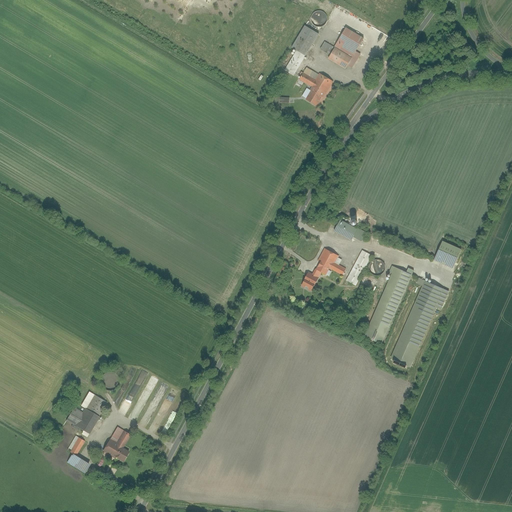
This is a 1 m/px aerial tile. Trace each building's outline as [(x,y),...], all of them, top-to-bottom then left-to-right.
[(297,49),(306,55),(319,34),(306,26),(293,47),(297,49)] [(329,56),(346,67),(364,38),(347,27),(329,56)] [(325,41),(320,48),(329,54),(334,47),(325,41)] [(306,55),(297,49),(284,70),(294,75),(306,55)] [(314,86),(317,81),(303,73),(300,78),(314,86)] [(314,86),(307,98),(321,106),(335,82),(321,74),(317,81),(314,86)] [(341,220),(335,230),(352,239),(357,229),(341,220)] [(445,240),(435,260),(452,268),(461,248),(445,240)] [(336,255),(325,249),(315,267),(326,273),(329,268),(332,263),(336,255)] [(362,250),(346,280),(356,286),(372,256),(362,250)] [(383,273),(382,260),(370,261),(371,274),(383,273)] [(345,270),(332,263),(329,268),(342,275),(345,270)] [(412,275),(393,267),(364,335),(383,343),(412,275)] [(319,277),(309,271),(301,285),(310,291),(319,277)] [(444,289),(424,280),(392,354),(413,362),(444,289)] [(100,380),(101,383),(102,386),(103,389),(106,390),(109,391),(112,391),(115,390),(118,387),(119,385),(119,381),(119,378),(117,375),(115,373),(112,372),(108,372),(106,373),(103,375),(101,377),(100,380)] [(108,402),(89,391),(80,405),(86,408),(83,413),(74,407),(65,421),(88,435),(108,402)] [(130,434),(118,428),(104,452),(124,463),(131,451),(123,446),(130,434)] [(84,442),(78,438),(71,451),(77,454),(84,442)] [(89,464),(72,454),(68,461),(85,471),(89,464)]
